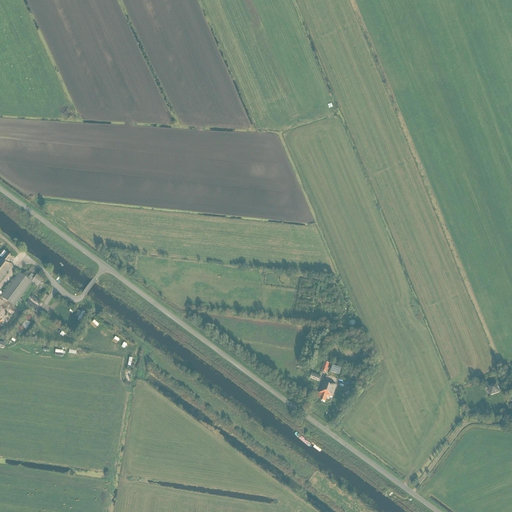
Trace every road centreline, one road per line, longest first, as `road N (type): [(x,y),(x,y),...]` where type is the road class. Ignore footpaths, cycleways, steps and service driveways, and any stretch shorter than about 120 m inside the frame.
road 1 (tertiary): [(437,511),(103,267)]
road 2 (track): [(411,493),(461,426),(511,425)]
road 3 (tertiary): [(103,267),(0,188)]
